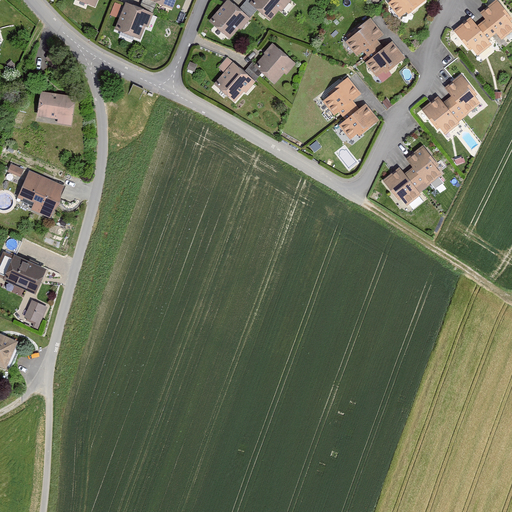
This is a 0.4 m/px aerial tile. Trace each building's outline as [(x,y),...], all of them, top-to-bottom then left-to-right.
[(157,2),(151,0),(143,0),(140,9),(153,14),(156,4),(157,2)] [(151,0),(157,2),(156,4),(172,10),(175,0),(151,0)] [(239,9),(228,0),(209,22),(230,40),(239,29),(241,31),(251,19),(250,19),(239,9)] [(258,10),(250,3),(247,0),(239,9),(250,19),(258,10)] [(291,1),(289,0),(252,0),(250,3),(258,10),(270,21),(279,11),(281,12),(291,1)] [(409,15),(427,0),(392,0),(390,2),(388,4),(400,19),(407,13),(409,15)] [(511,20),(511,19),(496,0),(480,13),(485,20),(496,34),(502,41),(511,32),(511,24),(510,22),(511,20)] [(118,15),(122,3),(116,1),(112,13),(118,15)] [(140,9),(125,3),(115,31),(140,40),(145,28),(148,29),(154,14),(153,14),(140,9)] [(353,37),(345,43),(357,57),(364,52),(378,41),(384,35),(371,18),(351,34),(353,37)] [(472,50),(478,57),(492,45),(488,41),(477,26),(470,18),(454,32),(470,52),(472,50)] [(488,41),(496,34),(485,20),(477,26),(488,41)] [(364,52),(370,60),(385,49),(378,41),(364,52)] [(265,54),(255,65),(263,72),(276,84),(284,74),(286,76),(296,64),(273,43),(264,53),(265,54)] [(385,75),(406,59),(393,43),(385,49),(370,60),(365,64),(377,79),(384,73),(385,75)] [(244,72),(228,57),(218,68),(224,74),(214,85),(234,103),(244,92),(246,94),(256,82),(255,82),(244,72)] [(263,72),(255,65),(252,63),(244,72),(255,82),(263,72)] [(477,95),(461,75),(444,89),(451,97),(466,116),(481,105),(475,97),(477,95)] [(330,96),(323,102),(334,116),(339,113),(354,101),(362,95),(348,78),(328,94),(330,96)] [(75,98),(41,92),(37,117),(58,120),(57,124),(71,126),(75,98)] [(440,129),(446,136),(460,124),(458,123),(443,104),(438,97),(421,110),(437,131),(440,129)] [(458,123),(466,116),(451,97),(443,104),(458,123)] [(339,113),(346,121),(360,110),(354,101),(339,113)] [(359,137),(379,121),(366,105),(360,110),(346,121),(339,126),(351,140),(357,135),(359,137)] [(439,166),(422,146),(406,160),(412,168),(428,187),(442,176),(436,168),(439,166)] [(12,163),(9,171),(21,176),(25,168),(12,163)] [(401,200),(407,207),(421,195),(420,193),(405,174),(399,168),(383,181),(399,202),(401,200)] [(420,193),(428,187),(412,168),(405,174),(420,193)] [(65,187),(30,171),(17,199),(33,206),(31,210),(50,219),(65,187)] [(49,270),(16,254),(3,280),(37,296),(49,270)] [(32,298),(24,319),(41,325),(49,304),(32,298)] [(19,343),(0,334),(0,367),(6,370),(19,343)]
